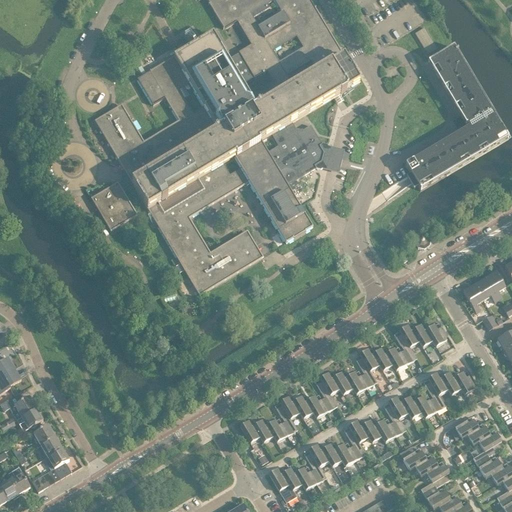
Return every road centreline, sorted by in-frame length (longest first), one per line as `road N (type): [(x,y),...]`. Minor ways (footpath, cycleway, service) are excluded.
road 1 (residential): [(248,485),(474,344)]
road 2 (secondary): [(204,418),(386,302)]
road 3 (residential): [(0,306),(24,332),(104,476)]
road 4 (residential): [(478,511),(437,435),(505,394)]
